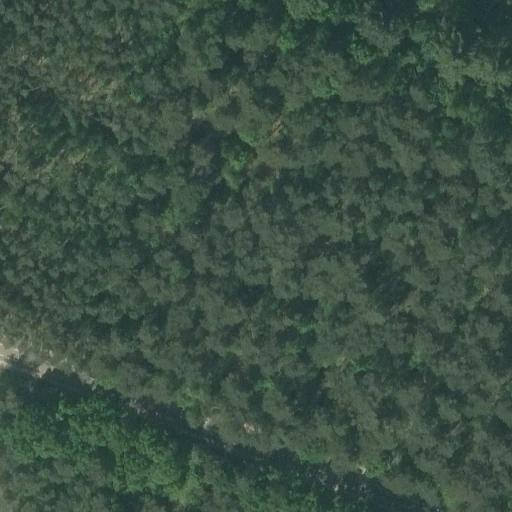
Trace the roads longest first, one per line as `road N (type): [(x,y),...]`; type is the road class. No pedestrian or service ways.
road 1 (tertiary): [(423,511),(0,351)]
road 2 (track): [(300,0),(511,78)]
